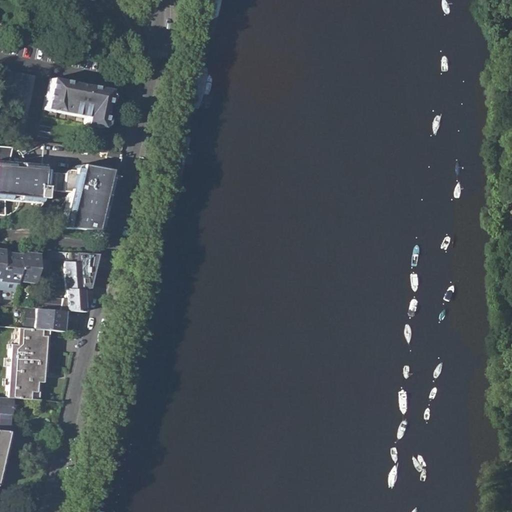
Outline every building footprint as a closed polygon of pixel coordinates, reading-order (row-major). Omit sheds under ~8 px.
[(9,139),(23,141),(35,76),(2,69),(0,77),(0,82),(18,86),(9,139)] [(84,125),(100,128),(107,90),(50,78),(43,109),(85,117),(84,125)] [(0,213),(2,214),(2,199),(38,202),(41,198),(42,188),(43,172),(43,169),(39,166),(5,163),(8,148),(0,147),(0,213)] [(97,227),(108,181),(109,180),(112,177),(113,172),(110,167),(105,164),(100,165),(95,169),(74,166),(72,168),(71,171),(63,170),(62,171),(61,174),(52,173),(50,189),(50,191),(67,193),(59,228),(101,231),(100,228),(97,227)] [(43,172),(42,188),(50,189),(52,173),(43,172)] [(0,282),(15,284),(15,282),(18,256),(1,254),(0,261),(0,282)] [(18,256),(15,282),(33,285),(33,276),(43,277),(45,263),(36,262),(37,256),(19,254),(18,256)] [(45,263),(52,264),(53,254),(45,254),(45,263)] [(67,310),(81,312),(78,266),(78,265),(61,264),(63,287),(55,287),(54,299),(42,298),(42,308),(62,310),(67,310)] [(49,331),(60,332),(62,310),(42,308),(40,308),(34,308),(32,329),(49,331)] [(0,399),(9,401),(36,402),(38,384),(41,384),(41,373),(46,374),(48,345),(49,331),(32,329),(0,326),(0,399)] [(0,432),(4,432),(8,433),(8,432),(9,401),(0,399),(0,432)]
